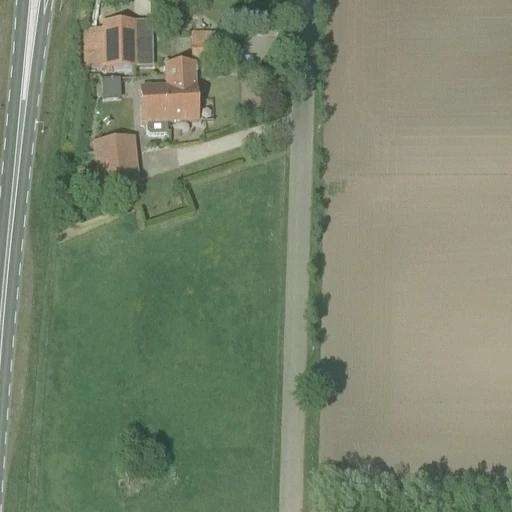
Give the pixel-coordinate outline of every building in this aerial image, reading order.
[(144,70),(143,23),(100,24),(101,31),(94,31),(94,26),(88,26),(88,32),(83,32),(84,71),(144,70)] [(192,60),(214,59),(213,33),(191,34),(192,60)] [(166,125),(167,125),(197,123),(194,66),(163,68),(164,89),(166,125)] [(119,81),(101,82),(101,101),(120,101),(119,81)] [(167,135),(167,125),(166,125),(164,89),(139,90),(141,126),(145,126),(146,135),(149,138),(165,137),(167,135)] [(96,191),(139,186),(134,140),(91,144),(96,191)]
